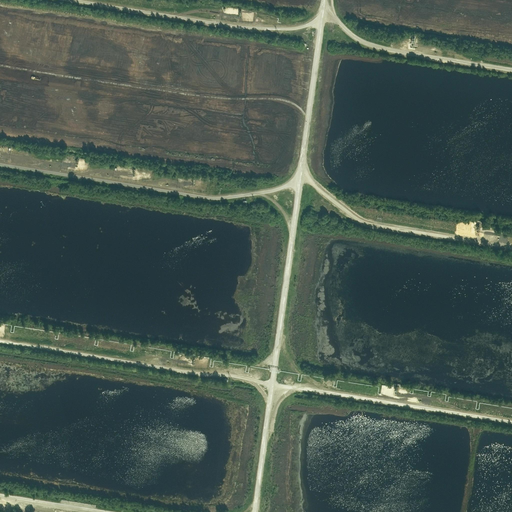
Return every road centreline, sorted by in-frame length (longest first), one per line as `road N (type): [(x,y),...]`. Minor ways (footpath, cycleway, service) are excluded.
road 1 (track): [(0,160),(206,195),(274,187),(301,174),(255,511)]
road 2 (track): [(0,338),(511,418)]
road 3 (track): [(88,0),(248,24),(300,24),(323,11)]
road 4 (track): [(302,162),(359,216),(511,244)]
road 5 (track): [(511,68),(363,40),(328,0)]
road 6 (unclassified): [(325,0),(301,174)]
